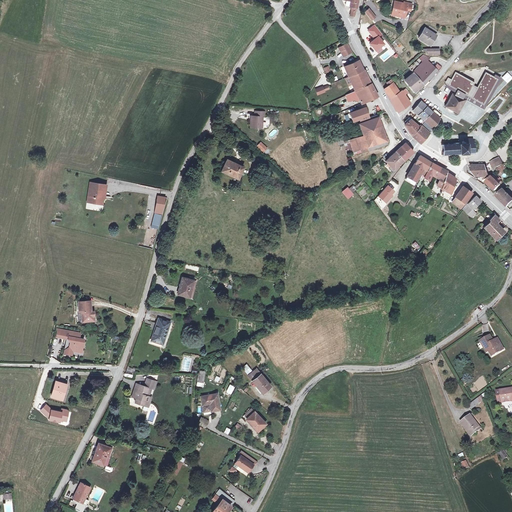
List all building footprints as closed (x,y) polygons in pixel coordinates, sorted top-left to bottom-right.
[(342,0),(344,5),(352,7),(350,15),(352,15),(354,16),(356,8),(357,0),(342,0)] [(394,1),(391,15),(398,17),(399,14),(400,14),(401,15),(406,16),(407,10),(410,11),(412,4),(404,2),(404,3),(394,1)] [(369,8),(364,12),(371,21),(376,17),(369,8)] [(381,34),(374,25),(368,30),(375,39),(370,43),(375,50),(384,43),(378,36),(381,34)] [(425,28),(418,38),(429,45),(436,35),(438,31),(430,26),(427,29),(425,28)] [(347,43),(342,45),(347,54),(351,52),(347,43)] [(422,62),(421,63),(429,70),(433,66),(426,58),(425,59),(422,62)] [(359,60),(344,66),(349,76),(363,70),(359,60)] [(421,63),(412,72),(413,73),(423,84),(429,78),(431,80),(434,76),(432,75),(433,74),(435,76),(438,71),(437,70),(433,66),(429,70),(421,63)] [(363,70),(349,76),(349,77),(352,84),(355,91),(371,83),(368,77),(367,78),(365,74),(363,70)] [(454,95),(452,94),(445,106),(458,113),(465,100),(467,95),(476,100),(485,104),(498,79),(485,72),(477,87),(473,85),(474,82),(455,72),(451,79),(448,78),(445,83),(457,90),(454,95)] [(413,73),(405,80),(414,91),(423,84),(413,73)] [(355,91),(357,96),(361,104),(378,96),(377,95),(371,83),(355,91)] [(389,86),(384,89),(387,94),(397,88),(393,83),(389,86)] [(387,94),(390,100),(397,111),(409,102),(404,94),(402,91),(400,93),(397,88),(387,94)] [(421,101),(413,110),(417,114),(424,120),(432,112),(432,111),(421,101)] [(365,108),(350,113),(353,121),(359,119),(360,121),(364,119),(369,118),(366,110),(365,108)] [(251,116),(251,127),(262,127),(262,116),(264,116),(264,111),(255,111),(255,116),(251,116)] [(432,112),(424,120),(433,128),(439,119),(439,118),(432,112)] [(360,121),(361,125),(362,127),(363,132),(364,135),(366,140),(368,147),(374,145),(374,146),(375,148),(386,144),(386,142),(384,134),(381,126),(378,119),(377,115),(369,118),(364,119),(360,121)] [(404,123),(405,124),(404,125),(412,136),(419,127),(418,126),(411,119),(409,118),(404,122),(404,123)] [(424,120),(419,125),(421,126),(429,133),(433,128),(424,120)] [(419,127),(412,136),(420,143),(429,133),(421,126),(419,127)] [(357,137),(355,138),(359,150),(368,147),(366,140),(364,135),(357,137)] [(354,139),(349,140),(353,152),(359,150),(355,138),(354,139)] [(443,143),(442,143),(442,144),(441,144),(441,145),(442,145),(443,154),(442,154),(442,155),(443,155),(443,156),(443,155),(448,155),(448,156),(449,156),(449,155),(450,154),(453,154),(454,154),(454,155),(455,155),(455,154),(455,155),(458,155),(459,154),(459,155),(461,155),(460,153),(467,153),(468,155),(469,154),(469,153),(475,153),(474,143),(473,143),(473,139),(463,139),(463,141),(462,141),(461,142),(462,144),(460,144),(460,142),(459,142),(459,143),(457,143),(455,143),(454,143),(453,143),(453,144),(451,144),(451,143),(450,143),(451,144),(448,144),(448,143),(448,144),(443,144),(443,143)] [(349,140),(343,142),(344,143),(347,155),(354,153),(353,152),(349,140)] [(261,142),(258,146),(263,150),(266,147),(261,142)] [(405,143),(396,151),(404,161),(413,152),(407,146),(405,143)] [(390,157),(385,161),(387,163),(386,165),(392,171),(398,166),(398,165),(404,161),(396,151),(390,157)] [(420,155),(407,176),(416,182),(418,178),(420,180),(417,185),(419,186),(424,177),(431,163),(422,157),(420,155)] [(227,160),(222,171),(238,179),(243,167),(227,160)] [(494,162),(491,164),(494,170),(496,168),(502,165),(499,161),(495,163),(494,162)] [(431,163),(424,177),(429,180),(432,175),(434,176),(434,175),(437,176),(441,169),(436,166),(431,163)] [(479,165),(470,166),(472,172),(476,176),(476,177),(484,176),(483,180),(485,180),(489,176),(487,171),(489,171),(487,165),(486,165),(483,165),(479,165)] [(440,179),(436,186),(442,189),(447,172),(444,171),(441,169),(437,176),(440,179)] [(447,172),(442,189),(451,194),(455,178),(447,172)] [(495,174),(492,177),(501,185),(503,182),(495,174)] [(407,176),(405,179),(414,184),(416,182),(407,176)] [(492,177),(487,183),(491,187),(495,191),(501,185),(492,177)] [(91,182),(89,202),(100,203),(101,195),(103,195),(105,184),(91,182)] [(377,197),(374,200),(381,209),(386,203),(382,200),(391,190),(386,186),(382,191),(377,197)] [(463,186),(452,202),(461,208),(472,193),(463,186)] [(347,187),(342,191),(348,199),(353,194),(351,192),(349,189),(347,187)] [(511,198),(504,190),(497,196),(507,206),(507,207),(511,202),(511,198)] [(467,204),(462,209),(471,218),(476,213),(472,209),(480,201),(475,196),(467,204)] [(159,226),(162,216),(154,213),(151,224),(159,226)] [(486,224),(484,227),(496,240),(503,233),(494,225),(499,220),(494,215),(490,219),(491,220),(486,224)] [(178,293),(178,295),(192,298),(194,290),(191,290),(194,280),(182,277),(181,282),(182,283),(180,293),(178,293)] [(90,300),(78,302),(79,311),(82,311),(82,322),(92,321),(91,316),(94,316),(93,311),(91,311),(90,311),(89,308),(91,308),(90,300)] [(158,318),(151,341),(163,344),(170,322),(158,318)] [(68,339),(70,342),(69,350),(72,350),(77,351),(77,348),(82,348),(83,342),(81,341),(79,338),(80,333),(57,328),(55,336),(68,339)] [(498,339),(493,342),(490,336),(481,341),(484,347),(486,346),(489,351),(492,356),(503,349),(498,339)] [(242,368),(247,375),(252,371),(247,364),(242,368)] [(257,369),(249,375),(253,380),(261,374),(257,369)] [(261,374),(253,380),(262,393),(270,386),(261,374)] [(138,384),(134,396),(137,396),(136,398),(135,402),(144,405),(145,401),(148,402),(150,396),(149,396),(147,396),(149,388),(151,388),(152,389),(155,381),(147,379),(144,386),(138,384)] [(56,381),(51,396),(62,399),(66,386),(66,384),(56,381)] [(226,392),(231,394),(235,387),(230,384),(226,392)] [(511,388),(500,391),(500,392),(502,401),(511,399),(511,388)] [(502,401),(500,392),(497,392),(498,403),(511,401),(511,399),(502,401)] [(217,394),(201,396),(202,406),(203,412),(211,411),(211,412),(220,410),(217,394)] [(480,396),(469,404),(472,408),(483,400),(480,396)] [(64,421),(66,421),(68,412),(66,412),(66,410),(62,409),(61,412),(52,410),(46,405),(41,410),(49,418),(49,420),(59,422),(59,421),(62,420),(64,421)] [(251,409),(245,415),(248,418),(254,412),(251,409)] [(248,418),(247,419),(257,431),(265,424),(254,412),(248,418)] [(471,417),(462,424),(467,430),(466,432),(471,438),(477,433),(476,432),(480,429),(471,417)] [(201,418),(198,423),(205,427),(208,421),(201,418)] [(92,455),(91,459),(93,459),(92,461),(106,466),(110,457),(108,456),(111,448),(99,443),(96,451),(94,451),(93,454),(95,454),(94,456),(92,455)] [(502,448),(496,452),(502,460),(508,456),(502,448)] [(241,451),(239,454),(240,455),(253,464),(250,468),(252,469),(257,462),(241,451)] [(240,455),(230,470),(233,473),(238,465),(248,472),(250,468),(253,464),(240,455)] [(176,467),(173,473),(176,474),(179,469),(182,462),(179,461),(176,467)] [(81,483),(73,498),(82,503),(90,487),(81,483)] [(222,499),(212,511),(226,511),(231,506),(232,504),(235,501),(219,489),(215,494),(222,499)] [(82,503),(73,498),(72,502),(77,504),(74,510),(79,511),(82,511),(85,504),(82,503)]
